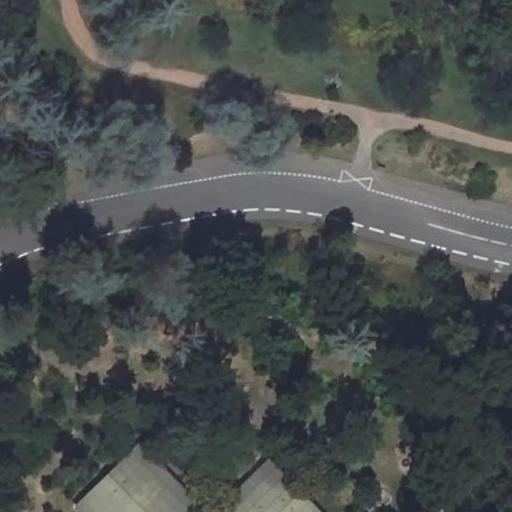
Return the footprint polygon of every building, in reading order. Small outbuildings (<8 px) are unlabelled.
[(125,449),(180,503),(187,495),(131,442),(125,449)] [(80,493),(99,511),(171,511),(180,503),(125,449),(80,493)] [(263,457),(207,511),(222,511),(270,465),(263,457)] [(310,511),(314,508),(270,465),(222,511),(310,511)] [(84,511),(99,511),(80,493),(72,500),(84,511)]
